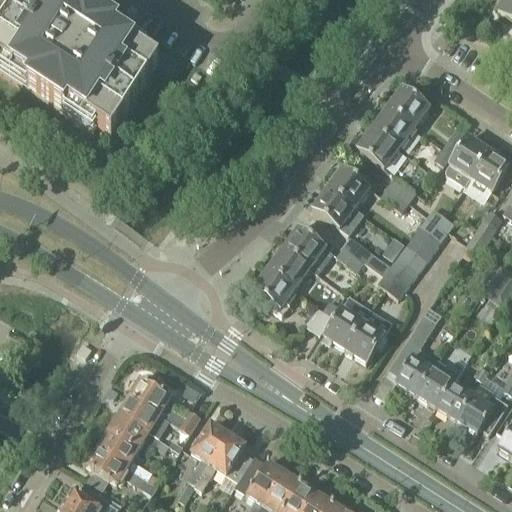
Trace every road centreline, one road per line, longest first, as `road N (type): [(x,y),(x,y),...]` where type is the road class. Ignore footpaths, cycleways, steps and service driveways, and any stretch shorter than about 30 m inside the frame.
road 1 (residential): [(173,322),(272,215),(395,51)]
road 2 (residential): [(127,333),(419,511)]
road 3 (secondary): [(145,304),(133,276),(81,239),(0,202)]
road 4 (secondary): [(315,420),(173,322)]
road 5 (secondary): [(459,511),(315,420)]
road 6 (residential): [(503,511),(360,420)]
road 7 (secondary): [(0,234),(115,304),(145,304)]
road 8 (residential): [(127,333),(54,453)]
road 9 (residential): [(511,127),(395,51)]
